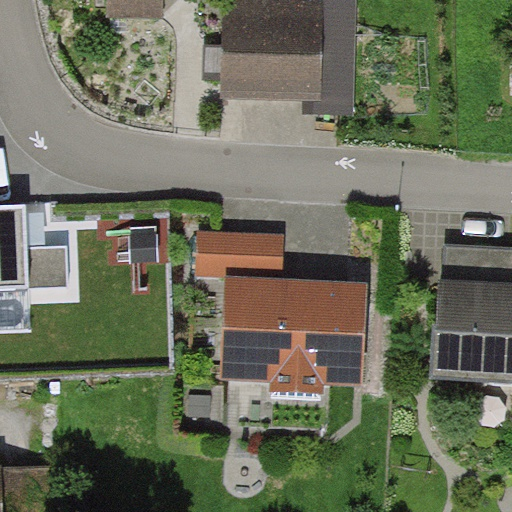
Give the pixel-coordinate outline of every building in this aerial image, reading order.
[(169,0),(108,0),(108,18),(169,19),(169,0)] [(325,21),(224,18),(222,97),(323,99),(325,21)] [(0,283),(31,282),(28,200),(0,200),(0,283)] [(283,235),(202,232),(200,277),(236,279),(232,383),(365,388),(369,288),(281,285),(283,235)] [(511,251),(448,251),(447,382),(511,381),(511,251)]
